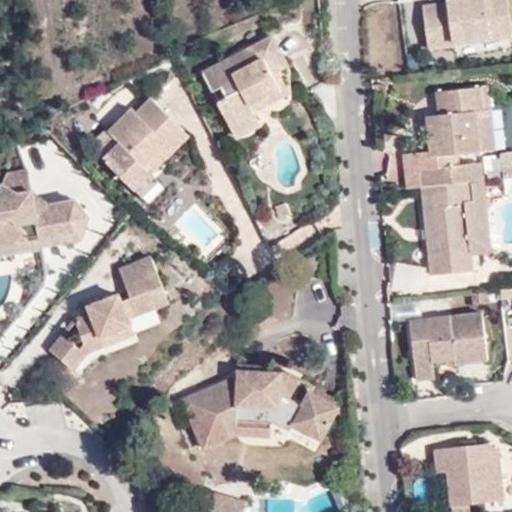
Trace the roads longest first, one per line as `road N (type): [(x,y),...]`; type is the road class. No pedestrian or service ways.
road 1 (residential): [(340,0),(380,511)]
road 2 (residential): [(0,436),(90,451),(130,511)]
